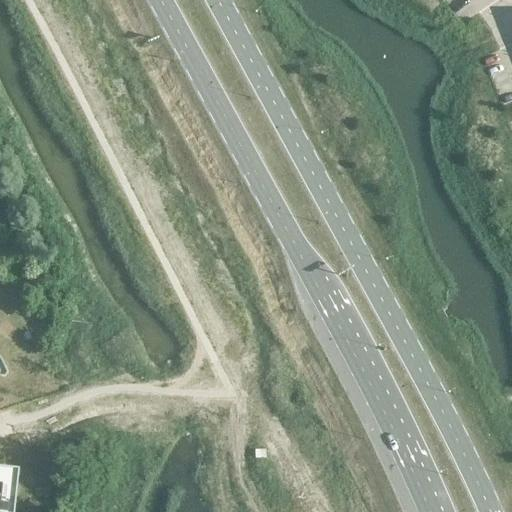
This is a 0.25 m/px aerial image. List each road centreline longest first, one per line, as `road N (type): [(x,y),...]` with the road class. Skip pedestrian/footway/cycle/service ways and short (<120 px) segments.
road 1 (secondary): [(489,511),(215,0)]
road 2 (secondary): [(156,0),(392,432),(427,511)]
road 3 (residential): [(178,393),(86,398),(0,419)]
